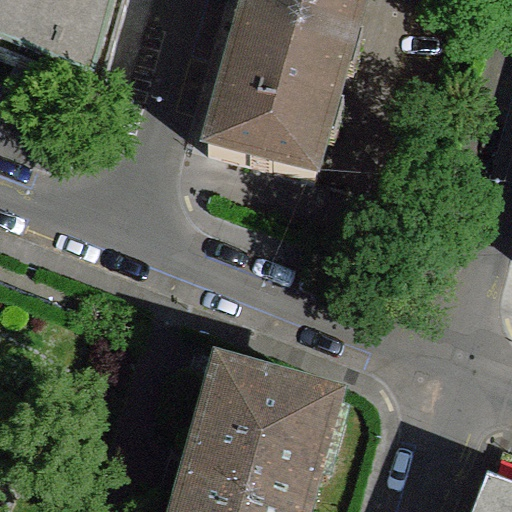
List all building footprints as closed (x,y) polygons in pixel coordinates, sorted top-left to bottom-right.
[(0,0),(0,60),(104,98),(129,4),(118,0),(0,0)] [(294,0),(254,0),(209,157),(316,188),(364,20),(294,0)] [(294,0),(364,20),(369,0),(294,0)] [(307,511),(337,406),(226,375),(187,511),(307,511)] [(511,458),(508,457),(495,493),(511,499),(511,458)] [(511,511),(511,499),(495,493),(487,511),(511,511)]
